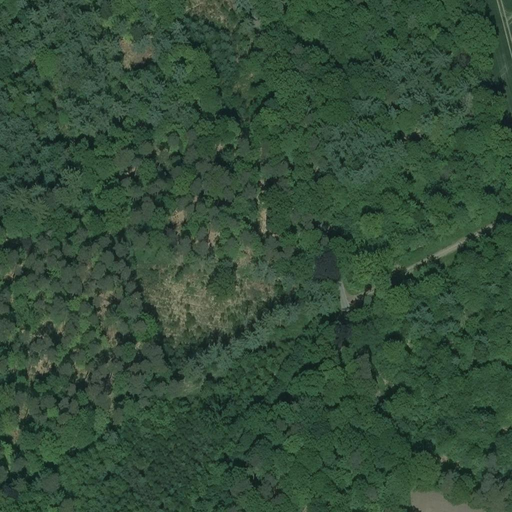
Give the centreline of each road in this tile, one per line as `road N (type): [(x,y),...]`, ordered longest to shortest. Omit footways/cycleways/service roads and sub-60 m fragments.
road 1 (unclassified): [(403,511),(249,0)]
road 2 (track): [(223,511),(347,315)]
road 3 (track): [(345,307),(511,217)]
